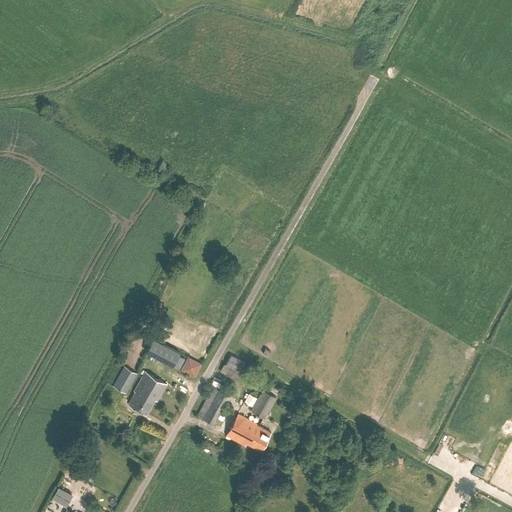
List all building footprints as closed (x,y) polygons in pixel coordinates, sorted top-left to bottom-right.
[(179,370),(185,358),(179,355),(180,352),(153,338),(146,353),(179,370)] [(241,372),(246,363),(231,354),(226,363),(241,372)] [(126,393),(138,374),(124,366),(113,386),(126,393)] [(157,401),(167,384),(145,371),(134,391),(135,391),(128,404),(146,414),(154,399),(157,401)] [(215,423),(233,389),(222,384),(219,388),(213,385),(198,414),(215,423)] [(264,419),(276,398),(263,390),(251,412),(264,419)] [(244,401),(252,406),(256,397),(248,393),(244,401)] [(261,450),(271,432),(257,424),(257,423),(238,413),(226,435),(245,445),(247,442),(261,450)] [(52,497),(66,505),(71,494),(58,487),(52,497)]
